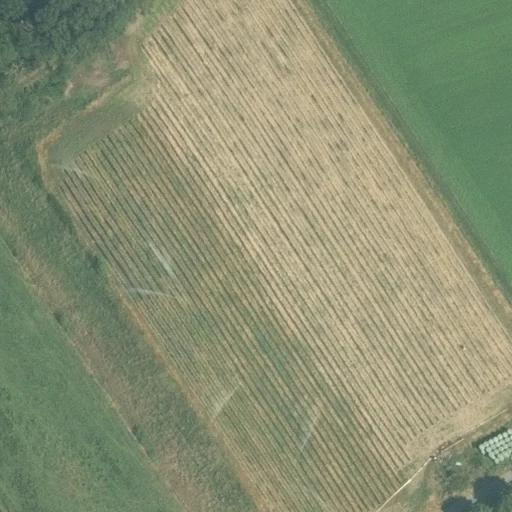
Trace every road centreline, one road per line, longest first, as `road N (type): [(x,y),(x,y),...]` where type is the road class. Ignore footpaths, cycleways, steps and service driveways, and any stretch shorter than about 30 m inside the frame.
road 1 (track): [(511,306),(311,0)]
road 2 (track): [(116,0),(73,53),(0,103)]
